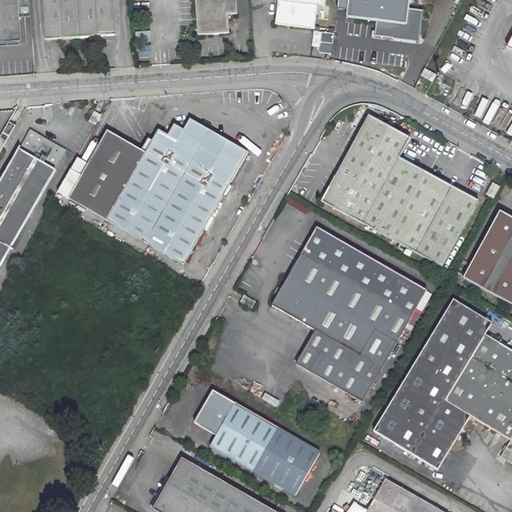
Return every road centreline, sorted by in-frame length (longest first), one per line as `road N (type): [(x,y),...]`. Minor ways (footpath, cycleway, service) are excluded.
road 1 (unclassified): [(88,511),(338,77)]
road 2 (unclassified): [(338,77),(0,94)]
road 3 (unknown): [(301,141),(326,151),(359,113),(373,113),(472,172)]
road 4 (unclassified): [(511,161),(338,77)]
road 5 (unknown): [(331,511),(356,469),(374,458),(475,511)]
